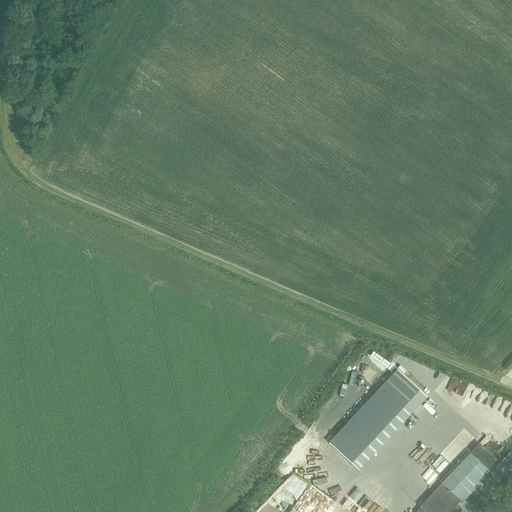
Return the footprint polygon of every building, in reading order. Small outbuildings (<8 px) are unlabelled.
[(384,385),(416,415),(429,400),(397,371),(384,385)] [(436,408),(434,413),(449,419),(451,414),(436,408)] [(388,464),(398,452),(389,444),(378,456),(388,464)] [(492,473),(490,471),(499,461),(480,444),(471,454),(469,452),(460,461),(457,458),(454,461),(457,464),(440,482),(442,484),(416,511),(451,511),(461,501),(463,503),(492,473)] [(326,448),(321,454),(329,461),(334,455),(326,448)] [(343,455),(340,460),(349,466),(352,462),(343,455)] [(326,468),(334,476),(341,468),(332,461),(326,468)] [(374,483),(383,473),(373,465),(365,475),(374,483)] [(307,468),(305,473),(316,476),(318,472),(307,468)]
